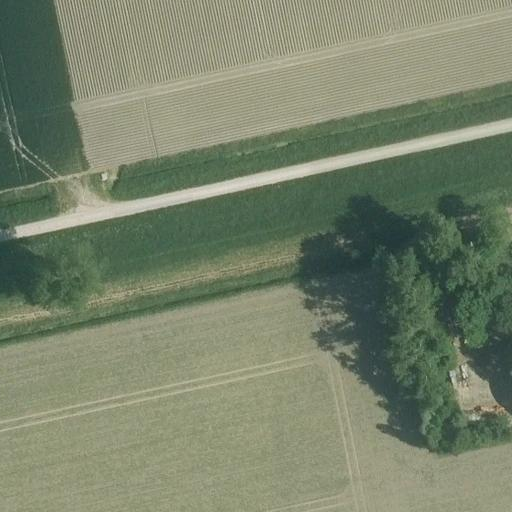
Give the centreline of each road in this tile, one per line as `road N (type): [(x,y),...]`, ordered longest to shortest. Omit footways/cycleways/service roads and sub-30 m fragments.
road 1 (unclassified): [(0,242),(511,128)]
road 2 (unclassified): [(381,277),(428,240),(511,215)]
